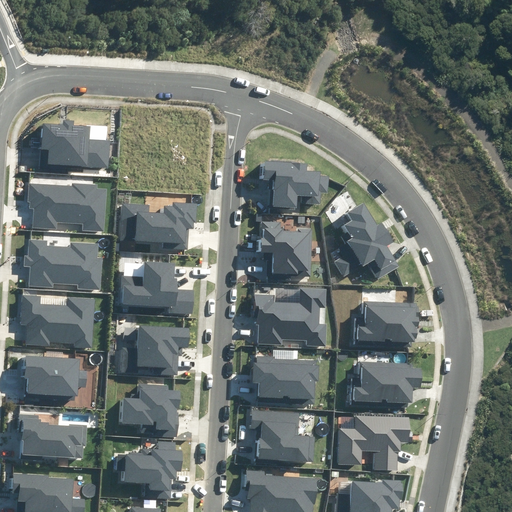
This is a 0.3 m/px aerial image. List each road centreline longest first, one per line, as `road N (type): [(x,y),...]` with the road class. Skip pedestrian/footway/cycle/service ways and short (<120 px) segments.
road 1 (residential): [(237,98),(283,107),(323,129),(377,171),(427,237),(457,348),(428,511)]
road 2 (residential): [(212,511),(237,98)]
road 3 (residential): [(22,89),(48,81),(120,83),(237,98)]
